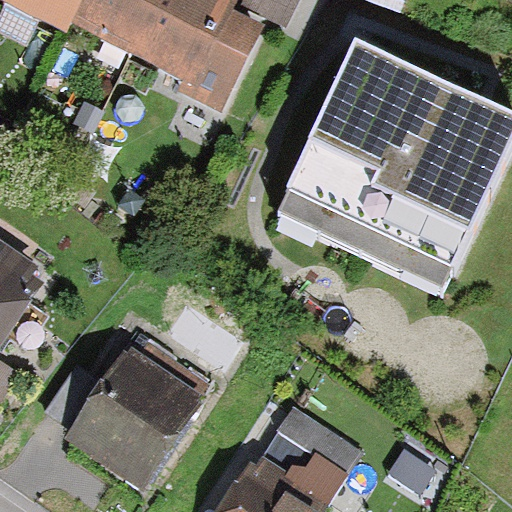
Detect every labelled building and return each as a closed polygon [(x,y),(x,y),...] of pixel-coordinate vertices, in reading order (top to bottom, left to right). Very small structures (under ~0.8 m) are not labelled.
[(0,0),(65,32),(69,24),(223,100),(257,32),(225,16),(232,2),(228,0),(0,0)] [(511,141),(511,137),(355,67),(301,188),(459,259),(511,141)] [(0,352),(37,297),(0,273),(0,403),(12,385),(0,377),(0,352)] [(195,419),(122,371),(62,463),(134,511),(195,419)] [(328,511),(342,491),(304,467),(282,502),(245,478),(223,511),(328,511)]
